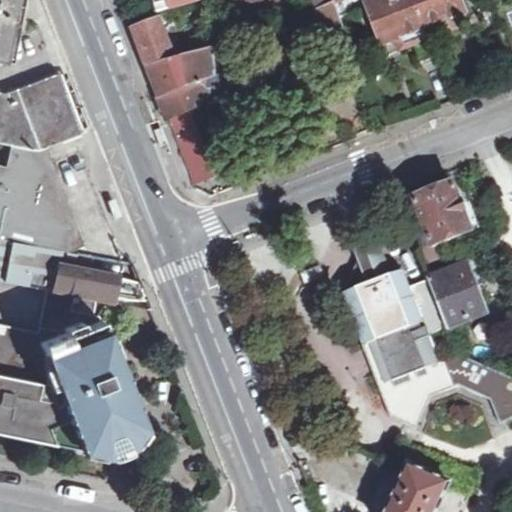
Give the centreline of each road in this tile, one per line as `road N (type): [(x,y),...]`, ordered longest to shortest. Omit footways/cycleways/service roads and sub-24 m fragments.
road 1 (residential): [(511,115),(174,245)]
road 2 (secondary): [(281,511),(174,245)]
road 3 (secondary): [(174,245),(78,0)]
